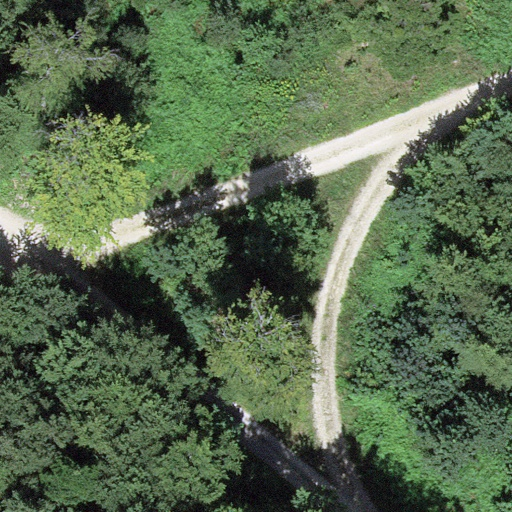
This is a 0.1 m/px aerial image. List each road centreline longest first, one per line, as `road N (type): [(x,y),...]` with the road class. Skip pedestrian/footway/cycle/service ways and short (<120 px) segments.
road 1 (track): [(511,81),(415,126),(0,264)]
road 2 (track): [(415,126),(345,229),(317,319),(318,437),(337,511)]
road 3 (track): [(0,247),(317,511)]
